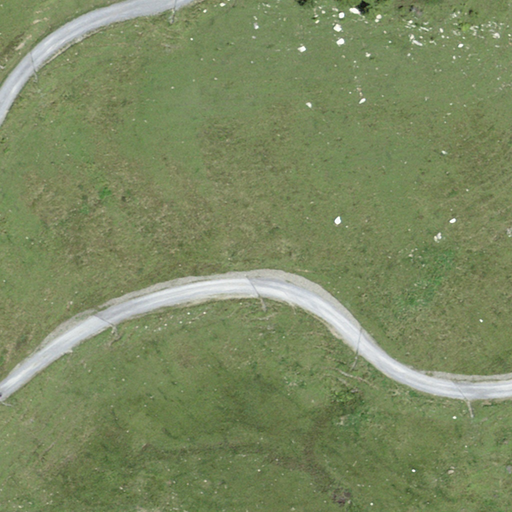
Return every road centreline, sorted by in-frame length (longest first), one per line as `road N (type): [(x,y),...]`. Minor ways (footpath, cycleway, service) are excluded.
road 1 (track): [(511,393),(435,390),(381,369),(324,311),(266,287),(183,291),(76,330),(0,387)]
road 2 (track): [(0,105),(24,69),(80,27),(169,0)]
